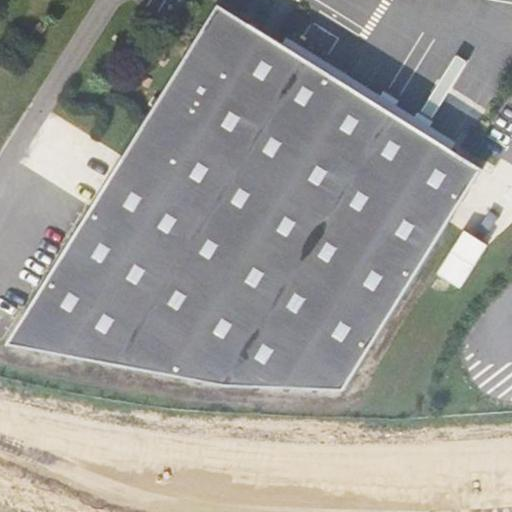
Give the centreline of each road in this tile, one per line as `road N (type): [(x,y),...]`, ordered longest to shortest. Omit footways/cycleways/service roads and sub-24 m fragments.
road 1 (tertiary): [(511,437),(342,441),(143,426),(0,395)]
road 2 (unknown): [(364,0),(426,23),(511,38)]
